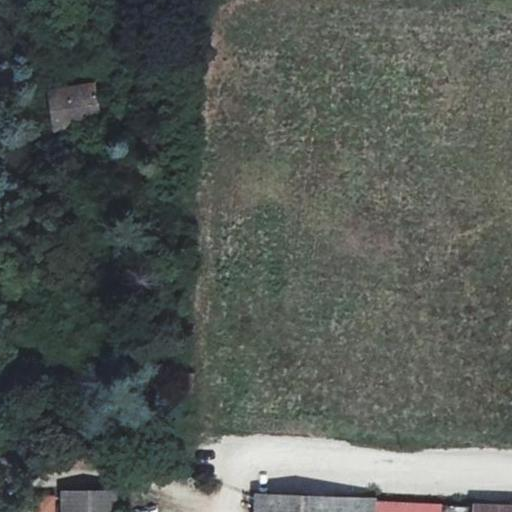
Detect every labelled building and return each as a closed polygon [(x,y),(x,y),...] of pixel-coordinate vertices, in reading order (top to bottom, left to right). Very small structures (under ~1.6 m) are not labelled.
[(57,103),(64,139),(112,124),(104,91),(77,97),(57,103)] [(1,406),(1,426),(58,430),(59,408),(1,406)] [(65,511),(118,511),(119,488),(66,485),(65,511)] [(366,511),(367,499),(252,495),(251,511),(366,511)] [(511,511),(511,503),(367,499),(366,511),(511,511)]
